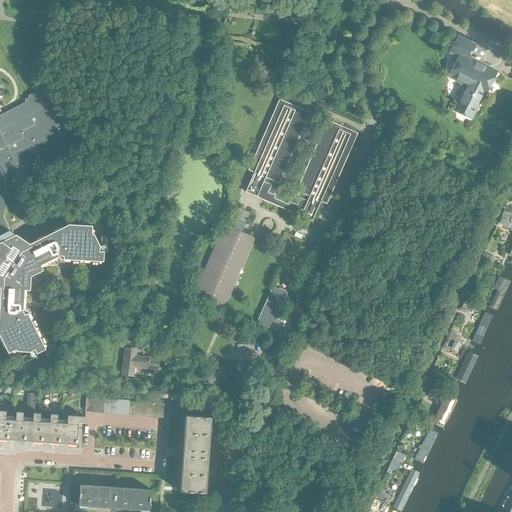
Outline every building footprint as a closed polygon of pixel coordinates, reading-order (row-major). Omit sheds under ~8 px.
[(462,90),(452,110),(471,120),(484,96),(485,96),(498,71),(470,56),(476,45),(458,36),(449,53),(457,58),(447,77),(460,83),(460,86),(461,88),(462,90)] [(0,288),(0,336),(8,353),(15,349),(16,350),(15,350),(15,351),(31,352),(31,351),(34,349),(36,353),(45,349),(43,344),(44,344),(41,338),(40,338),(34,327),(36,326),(33,320),(31,321),(27,313),(24,314),(22,310),(23,310),(30,290),(31,276),(43,270),(41,265),(58,256),(58,255),(63,256),(63,259),(72,260),(72,261),(78,261),(78,260),(91,261),(91,262),(98,262),(98,261),(103,261),(104,251),(99,251),(99,247),(100,247),(93,233),(93,234),(92,234),(92,225),(68,224),(60,228),(60,227),(54,230),(54,231),(43,237),(42,236),(36,239),(37,240),(29,244),(15,234),(12,236),(3,218),(3,216),(5,174),(6,173),(18,167),(16,165),(68,138),(62,127),(61,127),(58,123),(55,125),(37,91),(28,96),(28,97),(24,99),(26,102),(0,115),(0,288)] [(309,113),(280,100),(248,169),(254,173),(246,193),(312,221),(321,201),(326,203),(357,134),(327,121),(297,190),(310,196),(307,201),(299,197),(296,205),(289,202),(287,204),(273,197),(274,196),(266,192),(269,185),(263,182),(266,176),(279,182),(309,113)] [(241,232),(243,228),(250,212),(238,207),(229,227),(224,224),(193,295),(224,309),(255,238),(241,232)] [(508,281),(501,277),(488,307),(496,310),(508,281)] [(287,293),(272,286),(256,322),(271,329),(287,293)] [(494,314),(485,311),(473,340),(482,344),(494,314)] [(137,355),(137,350),(138,348),(134,348),(135,342),(121,340),(120,347),(125,348),(121,376),(134,377),(135,368),(158,371),(160,358),(137,355)] [(479,356),(467,350),(454,378),(466,384),(479,356)] [(207,384),(236,385),(237,368),(207,367),(207,373),(201,373),(201,379),(207,379),(207,384)] [(456,399),(445,393),(431,422),(442,427),(456,399)] [(0,438),(77,444),(78,424),(57,422),(58,415),(51,414),(50,422),(40,421),(40,413),(34,413),(33,421),(23,420),(24,412),(16,412),(16,420),(6,419),(6,411),(0,410),(0,438)] [(185,415),(180,491),(206,493),(212,416),(185,415)] [(439,432),(430,427),(415,458),(424,463),(439,432)] [(420,472),(411,468),(391,506),(401,511),(420,472)] [(78,506),(114,508),(115,487),(80,484),(78,506)] [(151,489),(115,487),(114,508),(149,511),(151,489)]
